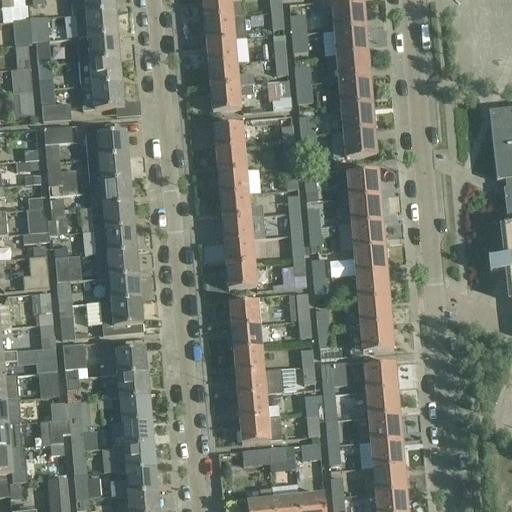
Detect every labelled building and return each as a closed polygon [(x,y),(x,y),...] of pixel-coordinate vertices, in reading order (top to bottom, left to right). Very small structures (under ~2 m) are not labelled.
[(24,0),(20,0),(10,1),(12,24),(29,23),(29,22),(30,22),(29,8),(25,9),(24,0)] [(74,17),(115,13),(113,0),(70,0),(71,17),(74,17)] [(201,0),(204,22),(232,20),(230,0),(201,0)] [(268,0),(270,16),(282,15),(280,0),(268,0)] [(334,34),(365,31),(363,5),(331,8),(334,34)] [(76,41),(117,37),(115,13),(74,17),(76,41)] [(282,15),(270,16),(272,34),(284,33),(282,15)] [(206,45),(234,43),(246,42),(244,19),(232,20),(204,22),(206,45)] [(291,38),(306,36),(304,19),(290,20),(291,38)] [(29,23),(31,46),(49,44),(47,20),(30,22),(29,22),(29,23)] [(12,24),(14,48),(31,46),(29,23),(12,24)] [(336,59),(367,57),(365,31),(334,34),(336,59)] [(306,36),(291,38),(293,57),(307,55),(306,36)] [(78,65),(119,61),(117,37),(76,41),(78,65)] [(208,68),(236,66),(234,43),(206,45),(208,68)] [(36,69),(51,68),(49,44),(31,46),(34,46),(36,69)] [(273,45),(274,63),(286,62),(285,44),(273,45)] [(31,46),(14,48),(16,72),(30,71),(28,49),(31,48),(31,46)] [(338,85),(369,82),(367,57),(336,59),(338,85)] [(80,89),(121,86),(119,61),(78,65),(80,89)] [(286,62),(274,63),(276,79),(288,78),(286,62)] [(236,66),(208,68),(210,92),(251,88),(254,88),(253,77),(237,78),(236,66)] [(39,93),(53,92),(51,68),(36,69),(39,93)] [(294,70),(296,88),(310,87),(309,69),(294,70)] [(369,82),(338,85),(340,110),(372,107),(369,82)] [(290,102),(288,85),(270,87),(271,104),(290,102)] [(12,88),(13,97),(18,97),(32,96),(31,86),(12,88)] [(121,86),(80,89),(82,114),(124,111),(121,86)] [(312,106),(310,87),(296,88),(297,107),(312,106)] [(251,88),(210,92),(212,115),(240,113),(239,99),(252,98),(251,88)] [(53,92),(39,93),(40,109),(41,109),(42,126),(71,123),(69,107),(54,109),(53,92)] [(32,96),(18,97),(20,120),(34,119),(32,96)] [(342,136),(374,133),(372,107),(340,110),(342,136)] [(511,181),(511,111),(488,114),(496,184),(504,183),(511,181)] [(299,121),(300,139),(315,138),(313,120),(299,121)] [(213,130),(215,153),(244,151),(242,127),(213,130)] [(43,132),(46,166),(59,165),(58,155),(59,155),(59,147),(73,146),(71,130),(43,132)] [(294,146),(292,130),(280,131),(282,147),(294,146)] [(376,159),(374,133),(342,136),(345,162),(376,159)] [(84,138),(86,163),(127,159),(125,134),(84,138)] [(316,157),(315,138),(300,139),(302,158),(316,157)] [(217,176),(246,174),(244,151),(215,153),(217,176)] [(283,153),(284,170),(295,169),(294,152),(283,153)] [(38,163),(37,154),(24,155),(25,164),(29,164),(37,163),(38,163)] [(89,186),(129,183),(127,159),(86,163),(89,186)] [(37,163),(29,164),(30,173),(38,173),(37,163)] [(48,189),(61,188),(59,165),(46,166),(48,189)] [(297,187),(295,169),(284,170),(285,187),(297,187)] [(346,176),(348,202),(380,199),(378,173),(346,176)] [(219,200),(248,197),(246,174),(217,176),(219,200)] [(317,205),(315,176),(303,177),(305,206),(317,205)] [(40,187),(40,179),(24,180),(25,188),(40,187)] [(511,181),(504,183),(505,191),(503,191),(507,227),(503,227),(506,258),(487,260),(489,276),(508,274),(511,304),(511,181)] [(132,207),(129,183),(89,186),(91,210),(132,207)] [(61,189),(61,188),(48,189),(49,200),(82,197),(81,187),(61,189)] [(248,197),(219,200),(221,223),(263,219),(262,208),(249,209),(248,197)] [(287,200),(288,217),(300,216),(298,199),(287,200)] [(382,225),(380,199),(348,202),(351,227),(382,225)] [(28,202),(29,212),(42,211),(41,201),(28,202)] [(50,213),(63,212),(62,202),(49,203),(50,213)] [(134,231),(132,207),(91,210),(93,234),(134,231)] [(42,211),(29,212),(29,213),(26,213),(28,236),(48,234),(47,224),(43,218),(42,211)] [(64,223),(63,212),(50,213),(51,224),(64,223)] [(306,213),(308,231),(320,230),(318,212),(306,213)] [(301,233),(300,216),(288,217),(290,234),(301,233)] [(263,219),(221,223),(223,246),(253,243),(265,242),(263,219)] [(384,250),(382,225),(351,227),(353,253),(384,250)] [(320,230),(308,231),(309,250),(321,249),(320,231),(320,230)] [(84,258),(95,257),(136,254),(134,231),(93,234),(82,235),(84,258)] [(48,234),(28,236),(28,237),(22,238),(23,248),(49,245),(49,253),(50,253),(49,239),(48,234)] [(223,246),(225,269),(255,266),(253,243),(223,246)] [(290,247),(292,263),(304,262),(302,246),(290,247)] [(32,250),(33,260),(46,259),(45,249),(32,250)] [(355,278),(386,276),(384,250),(353,253),(355,278)] [(54,252),(55,262),(67,261),(66,251),(54,252)] [(97,282),(108,281),(138,278),(136,254),(95,257),(97,282)] [(49,292),(46,259),(33,260),(33,261),(28,262),(30,279),(22,280),(23,294),(49,292)] [(56,285),(69,284),(67,261),(55,262),(54,262),(56,285)] [(306,290),(304,262),(292,263),(293,276),(286,277),(287,292),(306,290)] [(310,263),(312,282),(324,281),(322,262),(310,263)] [(257,290),(255,266),(225,269),(228,293),(257,290)] [(357,304),(389,301),(386,276),(355,278),(357,304)] [(138,278),(108,281),(110,305),(140,303),(138,278)] [(324,281),(312,282),(314,301),(326,300),(324,281)] [(71,308),(69,284),(56,285),(58,310),(71,308)] [(53,327),(50,295),(39,296),(41,317),(38,318),(39,328),(53,327)] [(288,299),(290,324),(297,324),(309,323),(307,297),(288,299)] [(389,301),(357,304),(360,329),(391,326),(389,301)] [(110,305),(100,306),(103,340),(143,336),(140,303),(110,305)] [(229,307),(231,330),(260,327),(258,304),(229,307)] [(74,342),(71,308),(58,310),(61,343),(74,342)] [(318,333),(329,332),(327,312),(317,313),(318,333)] [(309,323),(297,324),(299,342),(311,341),(309,323)] [(393,352),(391,326),(360,329),(349,330),(350,339),(360,339),(362,355),(393,352)] [(260,327),(231,330),(233,353),(262,350),(260,327)] [(330,349),(329,332),(318,333),(320,350),(330,349)] [(43,343),(44,352),(54,351),(53,342),(43,343)] [(62,349),(65,383),(76,382),(75,372),(87,371),(84,347),(62,349)] [(54,351),(44,352),(35,353),(37,377),(56,375),(54,351)] [(117,378),(146,376),(144,351),(115,354),(116,368),(100,369),(100,380),(117,378)] [(235,376),(264,374),(262,351),(233,353),(235,376)] [(303,370),(314,369),(312,352),(301,353),(303,370)] [(0,355),(0,379),(4,380),(3,366),(16,364),(15,354),(2,355),(0,355)] [(363,369),(365,395),(397,392),(394,366),(363,369)] [(324,399),(334,398),(331,368),(321,369),(324,399)] [(315,385),(314,369),(303,370),(304,386),(315,385)] [(235,376),(237,400),(266,397),(282,395),(280,372),(264,374),(235,376)] [(58,392),(57,376),(41,377),(42,393),(58,392)] [(108,403),(119,402),(148,399),(146,376),(117,378),(118,392),(107,393),(108,403)] [(0,404),(6,404),(18,403),(16,379),(4,380),(0,379),(0,404)] [(71,382),(65,383),(67,407),(78,406),(76,392),(76,382),(71,382)] [(365,395),(368,421),(399,418),(397,392),(365,395)] [(266,397),(237,400),(239,422),(278,419),(277,408),(267,409),(266,397)] [(307,416),(317,415),(315,398),(305,399),(307,416)] [(334,398),(324,399),(324,405),(323,406),(325,424),(336,423),(334,398)] [(151,424),(148,399),(119,402),(122,427),(151,424)] [(0,404),(0,427),(8,427),(19,426),(20,426),(18,403),(6,404),(0,404)] [(65,407),(66,423),(69,423),(69,431),(90,429),(88,405),(78,406),(67,407),(65,407)] [(64,406),(50,407),(51,424),(66,423),(65,407),(64,406)] [(319,438),(317,415),(307,416),(309,439),(319,438)] [(399,418),(368,421),(370,446),(401,443),(399,418)] [(278,419),(239,422),(241,447),(281,443),(279,419),(278,419)] [(48,424),(50,448),(63,447),(62,438),(70,438),(69,431),(69,423),(66,423),(51,424),(48,424)] [(336,423),(325,424),(327,450),(338,449),(336,423)] [(153,448),(151,424),(122,427),(110,428),(112,451),(113,451),(153,448)] [(19,426),(8,427),(0,427),(0,452),(10,451),(21,450),(19,426)] [(70,438),(71,455),(90,453),(88,430),(90,430),(90,429),(69,431),(70,438)] [(370,446),(372,472),(404,469),(401,443),(370,446)] [(64,459),(63,447),(50,448),(51,460),(64,459)] [(115,475),(126,474),(155,472),(153,448),(113,451),(115,475)] [(320,462),(319,448),(300,450),(302,464),(320,462)] [(338,449),(327,450),(329,469),(340,468),(338,449)] [(0,487),(8,487),(18,486),(17,475),(12,475),(10,451),(0,452),(0,487)] [(269,459),(269,467),(286,465),(284,451),(264,453),(264,459),(269,459)] [(90,453),(71,455),(73,478),(87,477),(85,454),(90,453)] [(243,469),(269,467),(269,459),(264,459),(264,453),(242,455),(243,469)] [(404,469),(372,472),(374,496),(361,497),(361,498),(406,494),(404,469)] [(128,498),(157,495),(155,472),(126,474),(127,484),(110,486),(111,499),(128,498)] [(75,502),(90,501),(87,477),(73,478),(75,502)] [(342,500),(340,481),(330,482),(332,501),(342,500)] [(68,511),(66,482),(47,484),(49,511),(68,511)] [(18,486),(8,487),(10,499),(20,498),(19,486),(18,486)] [(0,500),(10,499),(8,487),(0,487),(0,500)] [(273,511),(273,502),(272,502),(271,492),(259,493),(260,503),(246,505),(246,511),(273,511)] [(407,511),(406,494),(361,498),(361,511),(407,511)] [(158,511),(157,495),(128,498),(129,511),(158,511)] [(298,499),(299,511),(324,511),(323,497),(298,499)] [(299,511),(298,499),(273,502),(273,511),(299,511)] [(343,511),(342,500),(332,501),(332,511),(343,511)] [(76,511),(90,511),(90,501),(75,502),(76,511)]
